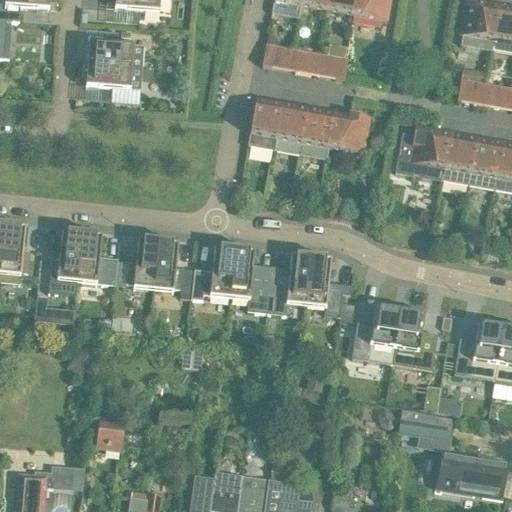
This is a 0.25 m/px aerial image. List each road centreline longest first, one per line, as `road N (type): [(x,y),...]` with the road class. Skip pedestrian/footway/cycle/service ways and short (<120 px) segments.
road 1 (residential): [(215,226),(341,241),(420,274),(511,293)]
road 2 (residential): [(215,226),(0,204)]
road 3 (residential): [(0,137),(38,138),(58,125),(68,0)]
road 4 (residential): [(215,226),(239,83)]
